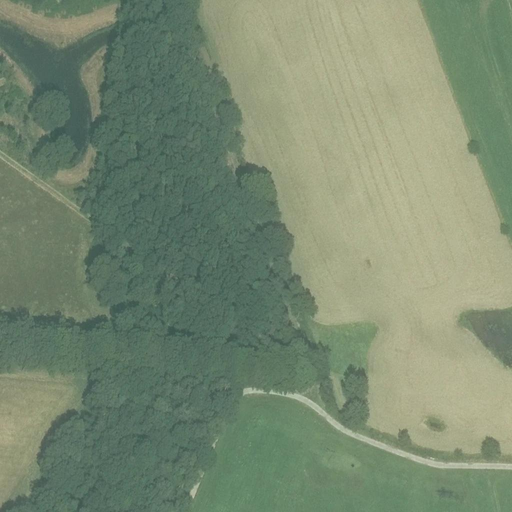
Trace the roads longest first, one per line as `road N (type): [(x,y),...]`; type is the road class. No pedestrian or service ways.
road 1 (track): [(511,466),(429,463),(356,436),(295,395),(237,396)]
road 2 (track): [(237,396),(185,511)]
